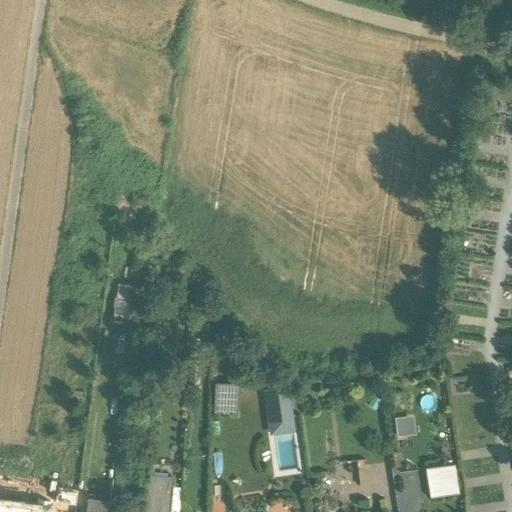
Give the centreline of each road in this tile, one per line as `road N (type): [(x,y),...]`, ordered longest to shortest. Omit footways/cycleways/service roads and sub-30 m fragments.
road 1 (track): [(0,312),(45,0)]
road 2 (track): [(293,0),(511,53)]
